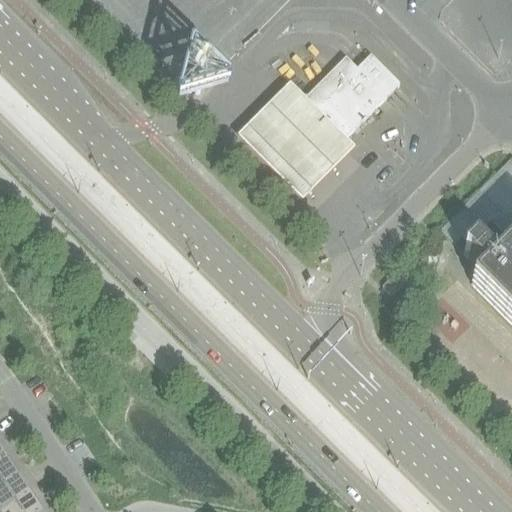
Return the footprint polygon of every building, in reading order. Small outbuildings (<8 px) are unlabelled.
[(354,152),(344,142),(398,88),(369,60),(356,73),(344,62),(304,103),(288,87),(259,116),(235,141),(300,206),(324,182),(354,152)] [(511,245),(493,264),(473,244),(461,256),(481,276),(470,287),(511,329),(511,245)] [(381,289),(390,298),(401,286),(393,278),(381,289)] [(6,463),(5,464),(0,466),(0,491),(16,481),(10,472),(7,462),(6,462),(6,463)] [(0,511),(4,511),(27,498),(22,489),(18,479),(17,479),(17,480),(16,481),(0,491),(0,511)] [(29,497),(27,498),(4,511),(36,511),(33,506),(30,496),(28,496),(29,497)]
